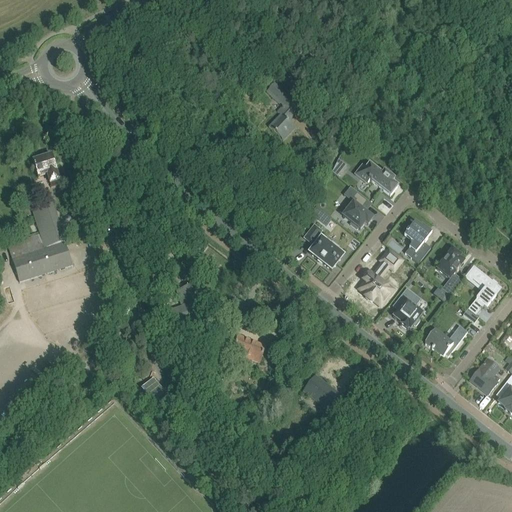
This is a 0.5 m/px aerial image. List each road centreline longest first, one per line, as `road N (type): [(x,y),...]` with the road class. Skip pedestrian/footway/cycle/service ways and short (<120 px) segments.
road 1 (residential): [(511,274),(408,194),(322,302)]
road 2 (tertiary): [(322,302),(141,147)]
road 3 (residential): [(224,511),(194,426),(133,306)]
road 4 (residential): [(0,458),(103,354),(133,306)]
road 5 (residential): [(133,306),(99,195),(110,170),(141,147)]
road 6 (tertiary): [(436,394),(322,302)]
